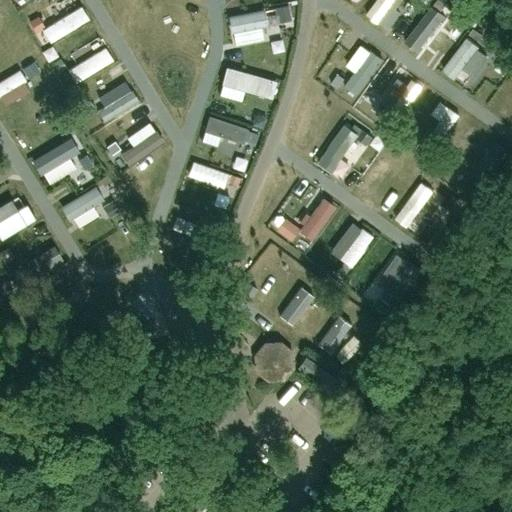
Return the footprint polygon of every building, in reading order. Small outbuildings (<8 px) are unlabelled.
[(138,15),(153,16),(154,0),(127,0),(126,32),(137,32),(138,15)] [(165,0),(196,22),(204,11),(188,0),(165,0)] [(381,0),(374,5),(382,18),(401,6),(397,0),(381,0)] [(441,11),(445,5),(439,0),(436,0),(433,5),(441,11)] [(286,6),(274,8),(276,20),(289,17),(286,6)] [(432,34),(456,20),(448,8),(410,32),(423,53),(438,44),(432,34)] [(39,17),(30,22),(37,33),(45,28),(39,17)] [(164,22),(158,54),(172,57),(178,25),(164,22)] [(482,35),(472,28),(468,33),(478,40),(482,35)] [(198,50),(193,82),(209,84),(213,52),(198,50)] [(61,58),(54,62),(59,71),(66,67),(61,58)] [(32,63),(22,69),(26,75),(36,69),(32,63)] [(330,83),(337,88),(344,78),(337,74),(330,83)] [(0,96),(12,84),(2,75),(0,77),(0,96)] [(86,112),(94,107),(88,98),(80,103),(86,112)] [(511,105),(501,100),(494,112),(511,121),(511,105)] [(305,132),(306,114),(293,114),(292,132),(305,132)] [(387,115),(382,123),(390,128),(396,120),(387,115)] [(148,164),(179,138),(169,127),(139,153),(148,164)] [(254,141),(256,134),(244,129),(242,137),(254,141)] [(483,129),(476,141),(498,152),(504,141),(483,129)] [(369,137),(360,131),(354,138),(363,145),(369,137)] [(420,141),(411,134),(407,140),(416,147),(420,141)] [(115,142),(107,147),(112,155),(121,149),(115,142)] [(86,154),(78,159),(84,169),(92,164),(86,154)] [(197,154),(166,184),(178,196),(209,166),(197,154)] [(429,183),(435,166),(416,159),(410,176),(429,183)] [(240,178),(230,175),(228,183),(237,186),(240,178)] [(112,201),(103,207),(109,217),(119,212),(112,201)] [(298,228),(289,222),(281,233),(290,239),(298,228)] [(416,242),(432,251),(444,232),(428,222),(416,242)] [(251,297),(256,290),(246,283),(241,289),(251,297)] [(390,306),(380,298),(375,305),(384,313),(390,306)] [(256,370),(267,380),(282,378),(292,367),(291,352),(279,342),(265,343),(265,349),(260,354),(255,355),(256,370)] [(304,363),(297,370),(309,382),(316,376),(304,363)]
